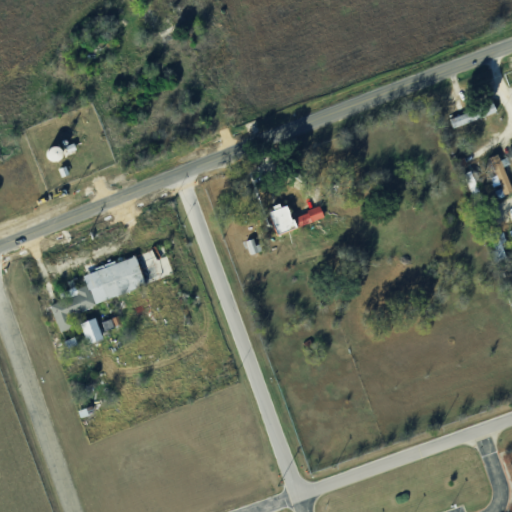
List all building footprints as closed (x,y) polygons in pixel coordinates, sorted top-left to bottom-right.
[(443,123),(447,133),(492,116),(487,105),(443,123)] [(511,184),(504,162),(503,162),(499,153),(489,157),(503,194),(511,191),(511,184)] [(480,162),(494,201),(508,196),(494,157),(480,162)] [(480,195),(473,170),(465,172),(472,197),(480,195)] [(454,179),(466,175),(478,207),(466,211),(454,179)] [(293,215),(288,202),(272,208),(280,232),(326,216),(322,205),(293,215)] [(267,211),(269,216),(263,218),(272,241),(297,231),(294,221),(286,224),(281,211),(276,212),(275,208),(267,211)] [(261,251),(256,237),(247,240),(251,253),(261,251)] [(46,311),(57,341),(74,335),(68,318),(143,291),(131,258),(74,279),(78,290),(59,297),(62,305),(46,311)] [(105,338),(98,317),(81,323),(88,344),(105,338)]
